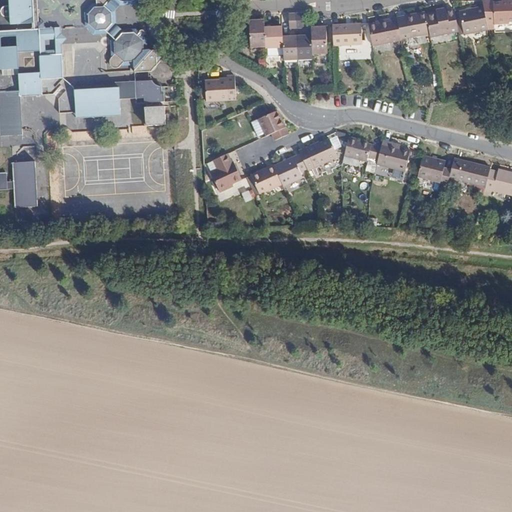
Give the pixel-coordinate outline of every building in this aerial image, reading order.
[(9,0),(10,5),(6,6),(3,7),(1,10),(1,12),(2,14),(4,16),(6,17),(10,17),(11,24),(32,23),(33,29),(17,30),(17,36),(17,46),(1,47),(0,47),(0,127),(0,136),(23,135),(21,97),(43,95),(42,80),(64,78),(62,55),(40,56),(39,28),(38,22),(37,0),(96,0),(97,7),(95,7),(88,14),(89,24),(96,31),(99,31),(99,32),(103,32),(103,30),(106,30),(112,24),(112,12),(105,6),(111,0),(118,0),(121,2),(131,1),(132,0),(9,0)] [(511,21),(511,0),(507,0),(508,2),(493,2),(493,0),(482,1),(483,7),(487,24),(509,23),(509,22),(511,21)] [(488,30),(487,24),(483,7),(459,12),(459,13),(455,14),(459,30),(460,35),(463,34),(464,35),(488,30)] [(459,30),(455,14),(454,9),(447,11),(446,9),(436,10),(436,13),(426,15),(430,33),(430,36),(459,30)] [(425,12),(397,19),(402,39),(430,33),(426,15),(425,12)] [(289,28),(297,28),(296,13),(289,14),(289,26),(289,28)] [(304,28),(304,25),(303,13),(296,13),(297,28),(304,28)] [(389,22),(369,26),(373,46),(402,39),(397,19),(389,20),(389,22)] [(264,20),(249,20),(251,47),(265,47),(264,27),(264,20)] [(348,24),(333,25),(333,26),(334,46),(362,45),(361,24),(348,24)] [(265,47),(265,48),(268,48),(269,56),(283,56),(282,36),(282,26),(281,26),(270,27),(264,27),(265,47)] [(327,42),(326,26),(321,27),(311,27),(312,35),(313,54),(327,53),(327,42)] [(62,55),(62,44),(61,36),(44,37),(44,28),(39,28),(40,56),(62,55)] [(61,28),(44,28),(44,37),(61,36),(61,34),(61,28)] [(17,36),(17,30),(0,30),(0,47),(1,47),(1,37),(17,36)] [(123,62),(134,62),(135,72),(151,71),(164,57),(156,50),(144,51),(144,40),(134,32),(122,33),(114,42),(115,55),(111,60),(110,63),(111,65),(113,67),(115,68),(118,68),(123,62)] [(313,60),(313,54),(312,35),(297,36),(298,60),(313,60)] [(283,56),(283,61),(298,60),(297,36),(282,36),(283,56)] [(241,96),(240,83),(240,77),(232,78),(232,82),(210,83),(212,104),(234,102),(234,97),(241,96)] [(145,108),(146,126),(166,124),(165,107),(161,107),(161,102),(164,102),(164,94),(162,94),(162,86),(158,86),(155,84),(153,82),(152,80),(102,83),(102,88),(75,90),(76,113),(87,112),(93,117),(98,112),(104,116),(110,110),(121,110),(120,99),(144,97),(145,103),(146,103),(147,108),(145,108)] [(286,123),(281,113),(262,122),(270,139),(275,136),(278,143),(292,137),(289,130),(287,131),(286,127),(284,123),(286,123)] [(354,139),(349,157),(372,163),(374,158),(383,160),(386,149),(369,144),(363,143),(363,141),(354,139)] [(312,169),(313,171),(342,158),(334,140),(320,147),(319,146),(315,148),(304,153),(305,155),(312,169)] [(383,160),(382,165),(410,172),(415,152),(404,149),(395,147),(396,144),(388,142),(386,149),(383,160)] [(279,167),(288,187),(307,178),(305,172),(312,169),(305,155),(295,159),(279,167)] [(232,156),(218,162),(222,172),(216,175),(225,194),(234,190),(233,188),(246,181),(240,169),(238,164),(236,165),(232,156)] [(421,177),(451,185),(455,171),(447,168),(449,162),(437,159),(426,156),(421,177)] [(488,188),(492,170),(493,168),(480,165),(464,160),(459,180),(488,188)] [(38,207),(35,162),(13,163),(14,181),(7,181),(7,173),(0,173),(0,190),(14,190),(16,208),(38,207)] [(222,172),(218,162),(212,165),(216,175),(222,172)] [(378,165),(376,173),(401,179),(403,171),(378,165)] [(287,192),(290,190),(288,187),(279,167),(279,166),(266,171),(256,176),(265,196),(285,187),(287,192)] [(488,188),(511,194),(511,172),(501,170),(500,172),(492,170),(488,188)] [(252,178),(261,198),(265,196),(256,176),(252,178)] [(252,189),(243,194),(247,203),(257,198),(252,189)]
